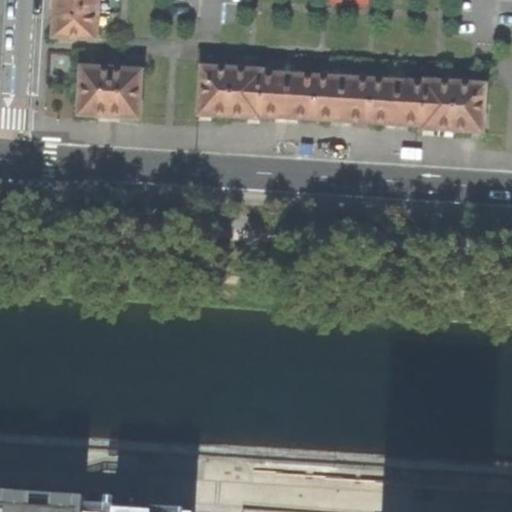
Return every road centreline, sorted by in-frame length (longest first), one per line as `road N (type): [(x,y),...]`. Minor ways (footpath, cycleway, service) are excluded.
road 1 (secondary): [(14,163),(511,197)]
road 2 (residential): [(14,163),(24,0)]
